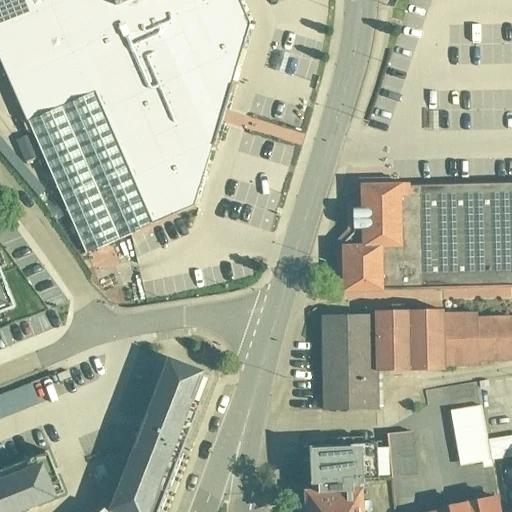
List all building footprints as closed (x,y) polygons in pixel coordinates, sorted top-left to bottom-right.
[(249,29),(237,0),(0,0),(0,59),(8,79),(87,259),(194,209),(249,29)] [(511,183),(350,187),(348,233),(334,245),(334,291),(511,289),(511,183)] [(0,331),(12,327),(30,321),(23,302),(34,297),(23,265),(9,271),(0,249),(0,331)] [(402,314),(403,372),(440,372),(440,369),(439,317),(439,313),(402,314)] [(373,373),(403,372),(402,314),(372,314),(372,316),(373,373)] [(316,317),(318,405),(374,404),(373,373),(372,316),(316,317)] [(439,317),(440,369),(477,368),(477,363),(476,321),(476,316),(439,317)] [(476,321),(477,363),(511,363),(511,362),(511,320),(476,321)] [(128,511),(154,511),(209,367),(173,354),(115,507),(128,511)] [(318,480),(378,475),(375,436),(315,441),(318,480)] [(0,511),(17,511),(65,492),(48,452),(0,470),(0,511)] [(303,511),(361,511),(360,489),(302,491),(303,511)]
